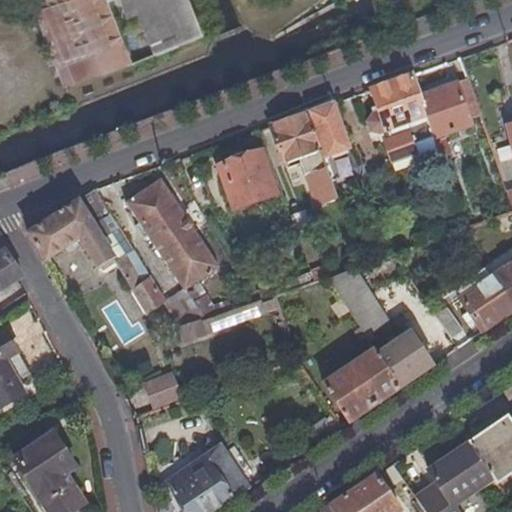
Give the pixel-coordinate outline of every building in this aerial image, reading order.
[(29,0),(65,89),(130,63),(131,65),(201,38),(185,0),(29,0)] [(434,137),(420,97),(412,76),(386,86),(370,92),(378,115),(374,117),(370,120),(369,124),(368,128),(370,132),(379,136),(389,167),(413,159),(417,157),(413,145),(434,137)] [(477,114),(465,81),(454,85),(466,118),(477,114)] [(469,128),(466,118),(454,85),(420,97),(434,137),(435,140),(443,137),(469,128)] [(306,114),(323,160),(347,151),(331,106),(313,112),(306,114)] [(144,134),(177,127),(175,114),(141,122),(144,134)] [(338,200),(323,160),(306,114),(283,123),(268,128),(282,166),(299,160),(317,208),(338,200)] [(450,158),(443,137),(435,140),(442,160),(450,158)] [(274,195),(259,152),(214,167),(230,211),(274,195)] [(511,190),(511,158),(498,164),(507,192),(511,190)] [(181,291),(214,270),(157,182),(124,203),(181,291)] [(113,262),(115,264),(131,255),(94,191),(55,214),(25,233),(42,261),(77,240),(96,271),(113,262)] [(505,216),(511,213),(511,211),(509,204),(502,207),(505,216)] [(311,237),(302,213),(288,218),(297,243),(311,237)] [(479,225),(475,216),(464,220),(467,230),(479,225)] [(0,249),(0,289),(19,275),(3,247),(0,249)] [(161,305),(131,255),(115,264),(142,316),(161,305)] [(511,264),(498,274),(492,278),(511,305),(511,264)] [(483,333),(511,313),(511,305),(492,278),(489,273),(485,268),(457,288),(465,299),(461,301),(483,333)] [(492,278),(498,274),(494,269),(489,273),(492,278)] [(355,270),(329,280),(361,331),(367,340),(389,326),(355,270)] [(120,299),(103,308),(121,343),(138,334),(120,299)] [(184,347),(262,318),(257,305),(252,307),(197,326),(178,333),(184,347)] [(178,333),(197,326),(190,309),(168,318),(178,333)] [(464,332),(448,310),(434,319),(450,342),(464,332)] [(291,352),(281,323),(268,327),(278,357),(291,352)] [(367,340),(361,331),(357,334),(363,343),(367,340)] [(409,333),(377,356),(399,391),(429,370),(433,367),(409,333)] [(3,362),(16,353),(6,336),(0,339),(0,410),(24,396),(16,382),(3,362)] [(377,356),(375,353),(324,387),(348,425),(375,407),(399,391),(377,356)] [(151,413),(179,402),(171,379),(142,389),(151,413)] [(511,420),(506,424),(504,422),(497,426),(467,446),(491,482),(511,468),(511,420)] [(324,425),(309,435),(316,447),(321,443),(332,436),(324,425)] [(44,511),(70,511),(82,504),(63,476),(74,468),(52,434),(11,461),(44,511)] [(316,447),(309,435),(293,446),(300,457),(316,447)] [(426,474),(435,487),(415,500),(422,511),(454,511),(452,508),(491,482),(467,446),(426,474)] [(219,511),(224,509),(249,492),(224,456),(219,450),(197,465),(202,473),(172,492),(185,511),(219,511)] [(382,472),(392,487),(401,481),(391,466),(382,472)] [(331,511),(398,511),(399,511),(375,477),(354,491),(328,508),(331,511)] [(405,507),(409,505),(413,511),(422,511),(415,500),(407,489),(397,495),(405,507)]
